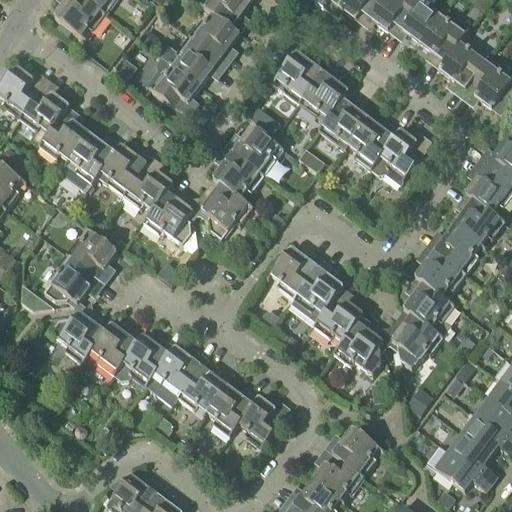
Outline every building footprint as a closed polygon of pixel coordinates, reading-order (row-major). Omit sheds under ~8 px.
[(73,0),(55,24),(82,44),(88,36),(93,39),(106,22),(76,0),(73,0)] [(76,0),(106,22),(119,4),(114,1),(115,0),(76,0)] [(209,0),(201,11),(233,34),(251,9),(239,0),(209,0)] [(304,0),(324,15),(334,0),(304,0)] [(340,14),(356,26),(375,0),(334,0),(324,15),(334,22),(340,14)] [(375,0),(356,26),(357,27),(363,19),(388,38),(416,0),(375,0)] [(421,49),(441,23),(432,16),(435,12),(419,0),(416,0),(388,38),(389,38),(395,30),(421,49)] [(150,6),(147,11),(153,15),(157,11),(150,6)] [(220,67),(240,40),(233,34),(201,11),(200,12),(213,22),(207,30),(203,26),(189,44),(208,57),(213,61),(220,67)] [(454,57),(469,37),(452,24),(449,29),(441,23),(421,49),(445,68),(439,76),(440,76),(454,57)] [(151,53),(159,43),(148,35),(140,45),(151,53)] [(466,95),(489,64),(472,52),(468,56),(461,50),(470,37),(469,37),(454,57),(440,76),(457,89),(466,95)] [(170,52),(162,64),(174,73),(201,93),(220,67),(213,61),(208,57),(189,44),(179,58),(170,52)] [(282,98),(300,111),(317,88),(323,79),(297,59),(273,91),(282,98)] [(147,92),(182,119),(201,93),(174,73),(162,64),(157,70),(158,77),(147,92)] [(489,64),(466,95),(474,102),(485,110),(492,115),(496,110),(511,88),(511,81),(506,77),(489,64)] [(3,112),(20,125),(43,94),(17,74),(0,97),(0,102),(7,107),(3,112)] [(319,139),(349,99),(323,79),(317,88),(300,111),(317,123),(325,130),(319,138),(319,139)] [(41,154),(71,114),(43,94),(20,125),(39,140),(43,135),(51,140),(41,154)] [(348,153),(349,153),(369,127),(353,115),(360,106),(349,99),(319,139),(337,152),(345,157),(348,153)] [(61,161),(70,168),(90,142),(65,123),(71,115),(71,114),(41,154),(57,166),(61,161)] [(266,121),(258,115),(251,125),(259,131),(266,121)] [(400,137),(394,145),(369,127),(349,153),(358,160),(354,164),(372,177),(401,137),(400,137)] [(244,146),(234,160),(265,183),(285,157),(272,147),(254,133),(244,146)] [(386,180),(402,192),(427,157),(401,137),(372,177),(372,178),(373,177),(378,181),(386,180)] [(92,192),(93,193),(122,153),(121,152),(115,160),(90,142),(70,168),(67,173),(66,173),(61,180),(86,199),(92,192)] [(485,175),(511,194),(511,153),(505,148),(485,175)] [(107,191),(124,204),(148,171),(122,153),(93,193),(103,180),(111,186),(107,191)] [(214,186),(241,205),(246,198),(251,201),(265,183),(234,160),(214,186)] [(11,172),(19,178),(27,168),(19,162),(11,172)] [(0,211),(7,217),(20,200),(16,196),(22,187),(0,170),(0,211)] [(143,231),(144,231),(174,191),(157,178),(151,187),(142,180),(148,172),(148,171),(124,204),(142,217),(145,213),(152,218),(143,231)] [(503,215),(511,203),(511,194),(485,175),(466,201),(505,230),(505,229),(493,220),(499,212),(503,215)] [(215,201),(203,218),(210,224),(207,228),(208,229),(211,238),(222,246),(235,229),(240,232),(253,215),(253,214),(241,205),(214,186),(214,187),(230,198),(223,207),(215,201)] [(192,241),(190,231),(191,230),(188,227),(194,219),(168,200),(175,192),(174,191),(144,231),(162,244),(166,239),(183,252),(192,241)] [(343,200),(337,207),(344,213),(350,206),(343,200)] [(360,214),(364,207),(355,201),(350,208),(360,214)] [(492,247),(505,230),(466,201),(452,218),(461,224),(455,233),(481,252),(488,244),(492,247)] [(284,225),(276,219),(270,227),(278,233),(284,225)] [(475,261),(481,252),(455,233),(435,259),(466,282),(479,264),(475,261)] [(67,261),(90,279),(97,270),(105,276),(118,258),(91,239),(85,248),(80,244),(67,261)] [(118,248),(124,253),(127,249),(121,244),(118,248)] [(277,293),(294,306),(318,275),(292,255),(272,281),(281,288),(277,293)] [(0,266),(11,274),(17,265),(6,257),(0,265),(0,266)] [(453,299),(466,282),(435,259),(432,264),(416,284),(456,313),(443,303),(449,296),(453,299)] [(84,287),(90,279),(67,261),(53,279),(58,282),(45,300),(56,309),(66,307),(68,309),(70,305),(78,311),(92,293),(84,287)] [(510,284),(511,281),(511,273),(507,270),(506,269),(500,277),(510,284)] [(314,333),(315,333),(344,294),(327,281),(318,275),(294,306),(292,309),(317,329),(314,333)] [(453,334),(444,328),(456,313),(416,284),(416,285),(424,291),(417,299),(405,316),(444,345),(453,334)] [(334,360),(335,361),(364,322),(347,309),(341,317),(333,311),(345,295),(344,294),(315,333),(332,346),(335,342),(335,341),(344,348),(334,360)] [(22,300),(21,308),(33,317),(52,315),(32,300),(22,300)] [(431,363),(444,345),(405,316),(404,317),(412,323),(406,331),(393,348),(401,354),(398,358),(399,359),(401,369),(413,377),(426,359),(431,363)] [(64,358),(82,371),(91,359),(100,347),(91,341),(97,333),(80,320),(74,328),(70,325),(69,327),(59,330),(50,341),(68,354),(64,358)] [(364,322),(335,361),(352,374),(355,369),(373,383),(383,369),(382,363),(383,361),(379,357),(385,350),(367,337),(361,344),(353,338),(365,322),(364,322)] [(100,347),(91,359),(100,365),(96,370),(114,382),(132,359),(123,352),(129,344),(112,331),(100,347)] [(498,345),(504,338),(496,331),(490,338),(498,345)] [(301,349),(293,342),(286,351),(294,357),(301,349)] [(476,349),(466,342),(456,355),(466,362),(476,349)] [(132,359),(114,382),(121,387),(129,386),(131,383),(146,394),(169,362),(143,343),(132,359)] [(487,364),(493,356),(487,351),(481,359),(487,364)] [(172,413),(178,405),(201,374),(175,354),(169,362),(146,394),(172,413)] [(5,372),(0,379),(0,385),(10,393),(18,382),(5,372)] [(464,373),(456,383),(464,389),(471,379),(464,373)] [(198,414),(207,420),(227,393),(201,374),(178,405),(195,418),(198,414)] [(511,377),(502,391),(511,398),(511,377)] [(390,391),(389,380),(379,381),(381,393),(390,391)] [(456,384),(451,390),(459,397),(464,390),(456,384)] [(501,391),(489,408),(511,424),(511,398),(502,391),(501,391)] [(212,431),(230,444),(259,405),(259,404),(253,412),(227,393),(207,420),(215,426),(212,431)] [(420,421),(434,403),(420,393),(407,411),(420,421)] [(259,405),(230,444),(231,444),(238,435),(240,432),(248,438),(247,440),(245,442),(263,456),(265,452),(280,433),(286,425),(285,424),(277,418),(259,405)] [(511,424),(489,408),(476,425),(511,451),(511,439),(510,438),(511,434),(511,424)] [(476,426),(463,442),(491,463),(498,453),(511,463),(511,451),(476,425),(476,426)] [(71,435),(74,431),(69,427),(66,430),(71,435)] [(79,443),(84,443),(87,439),(87,434),(83,431),(78,432),(75,435),(75,440),(79,443)] [(334,461),(365,484),(378,467),(373,464),(380,455),(354,435),(340,453),(334,461)] [(450,460),(492,491),(498,483),(484,473),(491,463),(463,442),(460,447),(450,460)] [(439,451),(426,469),(465,498),(472,488),(487,498),(492,491),(450,460),(439,451)] [(314,488),(340,507),(347,499),(352,502),(365,484),(334,461),(327,470),(314,488)] [(111,509),(108,511),(149,511),(157,502),(142,491),(131,483),(130,483),(127,480),(110,493),(118,500),(111,509)] [(295,511),(336,511),(340,507),(314,488),(302,504),(295,511)] [(438,506),(446,511),(450,511),(455,505),(444,497),(438,506)] [(169,511),(157,502),(149,511),(169,511)]
